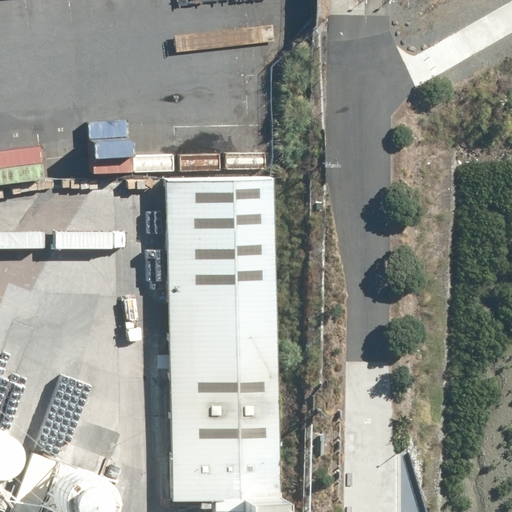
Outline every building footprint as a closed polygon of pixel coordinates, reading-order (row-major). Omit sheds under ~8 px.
[(165,179),(170,494),(212,494),(277,492),(272,177),(165,179)] [(28,211),(28,232),(84,232),(84,210),(28,211)] [(0,232),(28,232),(28,211),(0,211),(0,232)] [(34,511),(53,460),(30,452),(8,511),(34,511)] [(92,470),(83,468),(73,468),(64,472),(57,478),(52,486),(50,495),(52,505),(55,511),(103,511),(104,511),(108,502),(108,493),(105,483),(100,476),(92,470)] [(276,511),(277,492),(212,494),(212,511),(276,511)]
